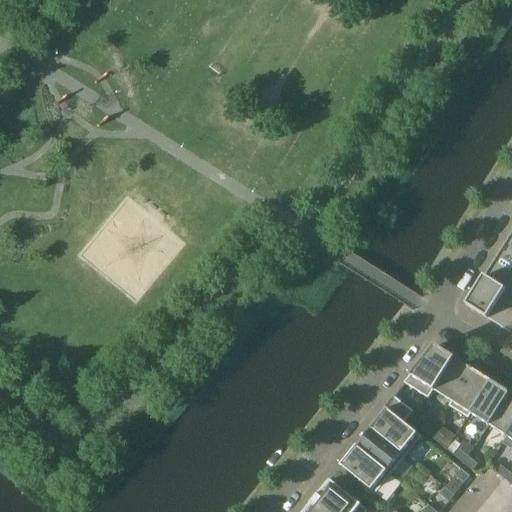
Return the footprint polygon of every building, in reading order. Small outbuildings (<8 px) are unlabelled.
[(511,233),(466,305),(511,334),(511,309),(499,301),(511,280),(511,233)] [(435,392),(434,391),(455,359),(436,347),(405,384),(429,400),(435,392)] [(452,402),(452,403),(473,370),(455,359),(434,391),(435,392),(452,402)] [(452,403),(452,402),(449,406),(469,419),(471,415),(471,414),(491,382),(473,370),(452,403)] [(471,414),(471,415),(489,426),(510,393),(491,382),(471,414)] [(511,429),(511,394),(510,393),(489,426),(507,437),(511,429)] [(404,425),(405,424),(414,413),(394,397),(385,409),(387,411),(404,425)] [(372,429),(406,457),(422,437),(405,424),(404,425),(387,411),(372,429)] [(430,436),(435,430),(426,423),(421,429),(430,436)] [(391,476),(406,457),(372,429),(357,449),(391,476)] [(435,430),(430,436),(439,444),(444,437),(435,430)] [(375,495),(391,476),(357,449),(341,468),(375,495)] [(464,464),(469,457),(460,450),(455,456),(464,464)] [(469,457),(464,464),(473,471),(478,465),(469,457)] [(505,479),(510,473),(501,466),(496,472),(505,479)] [(465,483),(470,477),(461,469),(455,476),(465,483)] [(327,511),(366,511),(330,482),(314,501),(327,511)] [(449,502),(455,496),(445,488),(440,495),(449,502)] [(327,511),(314,501),(305,511),(327,511)]
